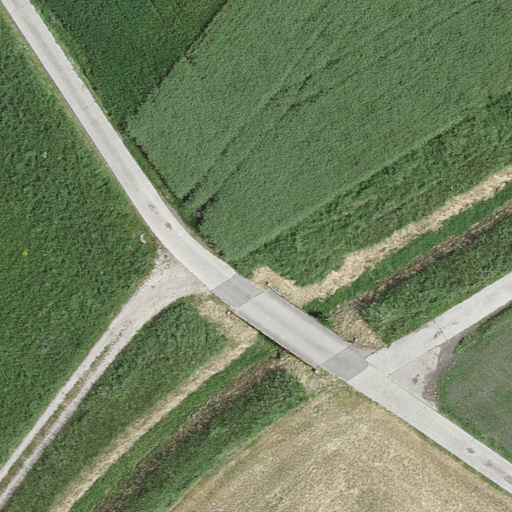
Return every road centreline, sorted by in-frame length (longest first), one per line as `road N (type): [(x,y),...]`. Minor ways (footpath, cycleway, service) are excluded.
road 1 (track): [(249,293),(511,478)]
road 2 (track): [(511,286),(424,340),(378,386)]
